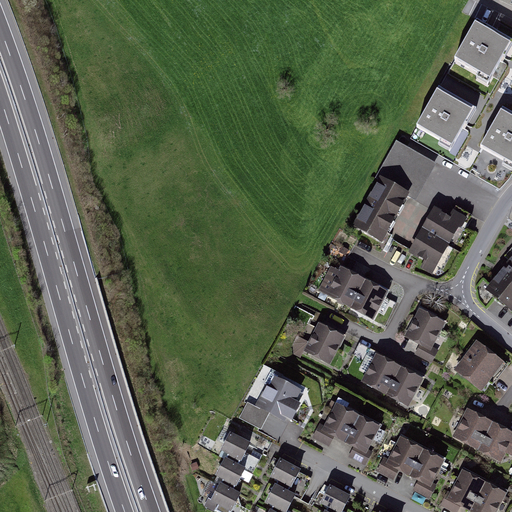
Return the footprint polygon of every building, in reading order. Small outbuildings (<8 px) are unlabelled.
[(492,81),(511,44),(511,41),(477,22),(455,61),(492,81)] [(453,149),(475,110),(439,90),(417,128),(453,149)] [(511,165),(511,114),(502,109),(481,148),(511,165)] [(382,242),(407,195),(412,198),(432,162),(398,143),(378,179),(380,181),(355,227),(382,242)] [(425,229),(451,244),(460,228),(464,231),(474,213),(459,205),(453,215),(437,206),(425,229)] [(435,273),(451,244),(425,229),(412,252),(427,260),(423,266),(435,273)] [(511,304),(511,253),(482,290),(507,310),(511,304)] [(321,291),(351,307),(366,279),(343,266),(339,272),(333,269),(321,291)] [(366,279),(351,307),(372,318),(387,290),(366,279)] [(442,326),(420,314),(406,339),(419,346),(415,354),(430,362),(437,350),(431,347),(442,326)] [(300,338),(296,345),(297,354),(303,357),(306,353),(328,364),(343,337),(319,324),(309,343),(300,338)] [(499,364),(474,345),(454,370),(480,389),(499,364)] [(364,382),(385,393),(398,368),(377,357),(364,382)] [(385,393),(407,405),(420,380),(398,368),(385,393)] [(296,391),(270,378),(265,387),(262,385),(252,405),(246,402),(237,419),(278,439),(296,403),(291,401),(296,391)] [(354,417),(331,405),(321,425),(319,424),(312,437),(328,445),(333,435),(341,439),(348,442),(355,446),(350,456),(364,463),(369,453),(365,450),(376,428),(354,417)] [(479,450),(492,422),(470,412),(456,439),(479,450)] [(511,432),(492,422),(479,450),(502,462),(507,452),(511,454),(511,442),(511,443),(511,442),(511,432)] [(226,459),(238,466),(249,444),(230,434),(222,449),(229,453),(226,459)] [(420,449),(397,437),(387,457),(384,455),(376,470),(392,479),(397,470),(406,474),(411,477),(416,480),(411,488),(429,497),(435,485),(430,482),(442,460),(420,449)] [(238,466),(226,459),(218,475),(224,478),(220,485),(233,491),(244,469),(238,466)] [(279,480),(276,486),(288,493),(299,471),(280,461),(271,476),(279,480)] [(484,483),(461,471),(451,491),(448,489),(440,505),(453,511),(456,511),(460,504),(467,507),(471,509),(474,511),(476,511),(497,511),(507,494),(484,483)] [(233,491),(220,485),(212,500),(210,499),(207,505),(219,511),(229,511),(239,494),(233,491)] [(273,505),(270,511),(285,511),(294,496),(288,493),(276,486),(267,502),(273,505)] [(325,511),(341,511),(349,498),(329,487),(321,503),(329,507),(325,511)]
